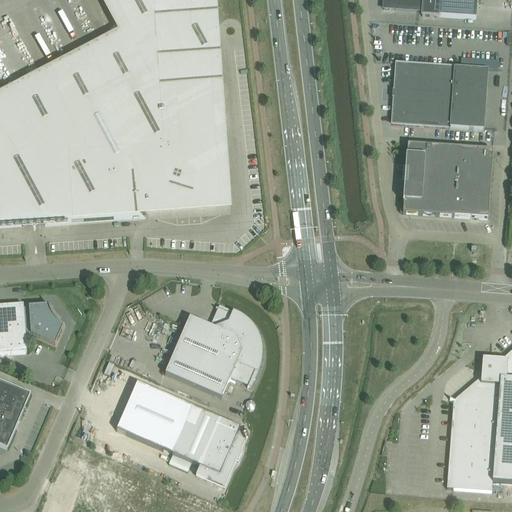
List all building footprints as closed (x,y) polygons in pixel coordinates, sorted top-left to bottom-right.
[(0,228),(229,212),(217,30),(214,0),(98,0),(116,33),(0,94),(0,228)] [(438,17),(476,20),(477,0),(383,0),(383,10),(395,11),(419,13),(422,13),(422,17),(438,18),(438,17)] [(394,99),(392,126),(484,132),(488,72),(396,65),(394,92),(393,91),(392,91),(391,100),(392,100),(392,99),(394,99)] [(488,221),(492,154),(492,152),(407,146),(402,215),(488,221)] [(48,306),(47,306),(47,307),(28,308),(28,309),(23,309),(23,306),(0,308),(0,356),(26,354),(25,335),(30,335),(55,346),(63,329),(64,329),(62,327),(60,326),(58,325),(56,323),(54,321),(52,317),(51,315),(50,313),(49,310),(48,308),(48,306)] [(234,318),(218,311),(216,310),(215,311),(220,312),(213,330),(189,320),(165,376),(221,401),(231,377),(249,385),(247,389),(247,390),(256,371),(257,368),(258,366),(258,363),(259,360),(259,357),(259,354),(259,351),(258,348),(258,346),(257,343),(256,340),(255,337),(254,335),(252,332),(250,330),(248,328),(246,326),(244,324),(242,322),(240,320),(237,319),(234,318)] [(511,352),(501,362),(494,361),(482,360),(481,379),(453,403),(450,401),(449,402),(453,404),(446,490),(491,494),(492,484),(511,485),(511,352)] [(121,380),(127,365),(115,361),(109,375),(121,380)] [(115,378),(113,382),(123,386),(125,382),(115,378)] [(0,382),(0,447),(7,451),(30,395),(0,382)] [(137,385),(116,433),(172,457),(172,458),(168,466),(187,474),(191,465),(199,469),(195,479),(225,491),(237,463),(238,464),(242,453),(241,453),(245,443),(236,439),(239,430),(192,409),(137,385)] [(90,455),(93,448),(78,441),(75,449),(90,455)] [(102,478),(111,456),(97,450),(88,472),(102,478)]
